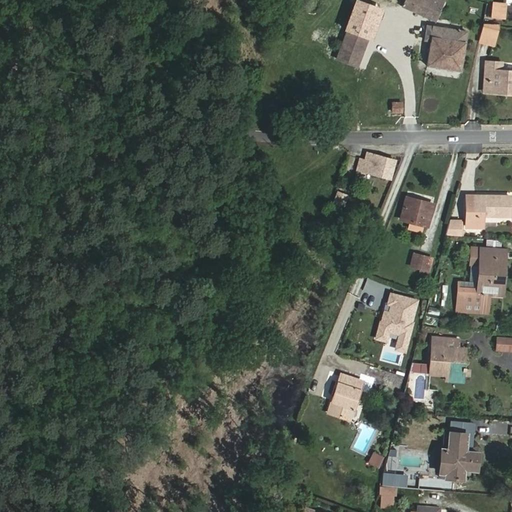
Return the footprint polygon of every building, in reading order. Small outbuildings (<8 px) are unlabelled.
[(357,66),(378,8),(356,0),(355,0),(345,29),(348,30),(337,59),(357,66)] [(356,0),(378,8),(381,0),(356,0)] [(404,0),(401,7),(435,22),(444,0),(404,0)] [(505,19),(506,4),(489,2),(487,17),(505,19)] [(433,26),(430,42),(426,66),(460,71),(467,32),(455,30),(456,24),(437,21),(436,26),(433,26)] [(423,41),(430,42),(433,26),(426,25),(423,41)] [(481,28),(478,42),(493,45),(497,31),(481,28)] [(259,72),(274,77),(281,80),(285,70),(263,61),(259,72)] [(509,91),(509,95),(511,94),(511,71),(501,70),(501,63),(485,62),(484,70),(488,70),(487,89),(509,91)] [(482,93),(509,95),(509,91),(487,89),(488,70),(484,70),(482,93)] [(266,97),(274,77),(259,72),(252,91),(266,97)] [(262,121),(266,97),(252,91),(248,119),(262,121)] [(402,112),(402,102),(392,102),(391,112),(402,112)] [(360,159),(357,169),(389,178),(395,160),(367,152),(364,160),(360,159)] [(339,191),(349,194),(351,187),(341,184),(339,191)] [(344,205),(347,195),(338,191),(334,201),(344,205)] [(465,195),(466,203),(474,204),(474,195),(465,195)] [(474,204),(466,203),(465,226),(482,227),(482,215),(509,216),(510,195),(474,195),(474,204)] [(428,226),(433,203),(406,196),(400,219),(428,226)] [(445,234),(459,235),(460,220),(449,219),(445,234)] [(497,266),(504,267),(505,249),(471,246),(469,264),(471,264),(470,279),(477,280),(476,293),(455,291),(454,312),(486,315),(488,294),(488,286),(495,287),(497,266)] [(421,269),(425,256),(413,253),(409,266),(421,269)] [(432,258),(425,256),(421,269),(429,272),(432,258)] [(502,295),(504,267),(497,266),(495,287),(488,286),(488,294),(502,295)] [(412,323),(418,301),(410,299),(394,294),(391,293),(388,304),(391,305),(389,313),(384,311),(379,330),(376,339),(387,342),(389,332),(400,335),(396,350),(405,352),(406,352),(414,324),(412,323)] [(449,346),(449,337),(431,335),(428,374),(455,376),(456,369),(464,369),(466,348),(458,347),(449,346)] [(511,351),(511,337),(497,336),(496,350),(511,351)] [(459,338),(449,337),(449,346),(458,347),(459,338)] [(428,373),(428,363),(412,362),(411,372),(428,373)] [(463,377),(464,369),(456,369),(455,376),(458,376),(457,381),(462,382),(463,377)] [(341,372),(327,413),(350,421),(363,380),(355,377),(341,372)] [(449,432),(467,433),(473,434),(474,423),(463,422),(463,426),(456,425),(457,422),(450,421),(449,432)] [(448,449),(441,448),(439,473),(446,474),(446,478),(463,480),(464,469),(476,470),(478,452),(472,451),(466,451),(467,433),(449,432),(448,449)] [(373,451),(368,463),(379,468),(384,456),(373,451)] [(396,488),(379,487),(377,495),(395,497),(396,488)]
